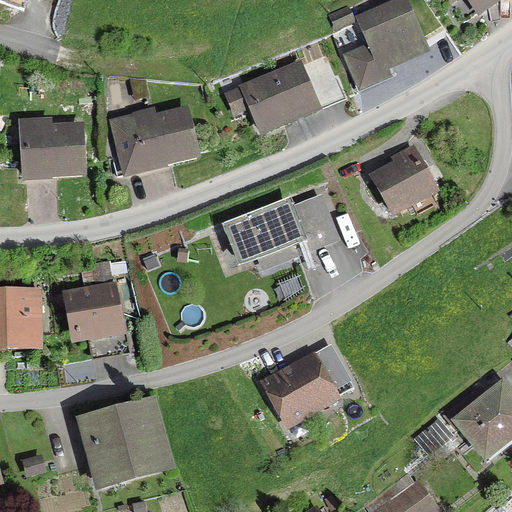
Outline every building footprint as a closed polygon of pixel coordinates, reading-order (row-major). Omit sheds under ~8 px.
[(0,0),(0,3),(17,10),(20,0),(0,0)] [(445,0),(461,23),(477,13),(475,9),(487,0),(445,0)] [(370,47),(342,59),(354,88),(384,75),(382,71),(423,53),(401,2),(359,20),(370,47)] [(344,12),(330,18),(336,30),(350,23),(344,12)] [(243,90),(259,129),(340,96),(324,56),(243,90)] [(147,99),(143,82),(128,80),(133,103),(147,99)] [(151,114),(103,126),(115,178),(162,167),(161,161),(193,154),(184,114),(153,122),(151,114)] [(21,126),(24,180),(47,179),(46,173),(79,171),(77,131),(45,132),(45,125),(21,126)] [(371,181),(390,215),(432,192),(410,151),(392,161),(395,167),(371,181)] [(297,204),(233,230),(248,268),(266,261),(270,270),(337,243),(321,205),(301,213),(297,204)] [(105,266),(93,268),(95,283),(108,281),(105,266)] [(66,299),(73,339),(117,331),(110,291),(66,299)] [(0,343),(33,343),(33,301),(0,301),(0,343)] [(334,400),(312,360),(263,387),(285,427),(334,400)] [(511,403),(500,388),(486,399),(478,388),(441,418),(453,432),(458,428),(484,459),(511,436),(511,403)] [(146,411),(86,428),(99,474),(124,467),(126,473),(160,464),(146,411)] [(414,441),(426,457),(449,438),(437,422),(414,441)] [(27,463),(30,476),(46,472),(43,459),(27,463)] [(431,511),(432,511),(415,487),(379,511),(431,511)]
